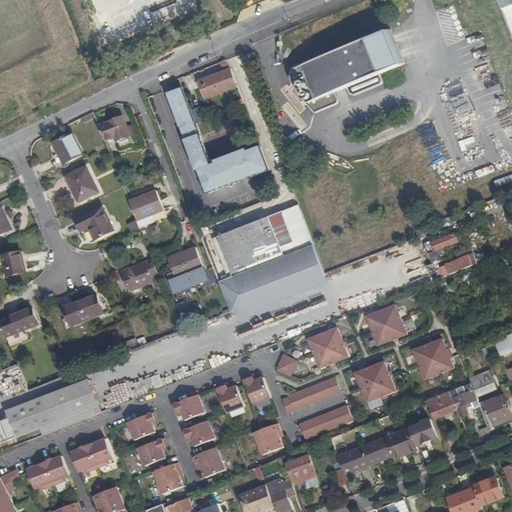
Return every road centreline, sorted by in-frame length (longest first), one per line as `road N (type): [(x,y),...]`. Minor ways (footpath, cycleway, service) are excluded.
road 1 (unclassified): [(315,0),(15,140)]
road 2 (unknown): [(310,121),(331,140),(353,140),(406,119),(426,82),(449,142),(472,143),(475,119),(434,65)]
road 3 (unclassified): [(266,361),(0,470)]
road 4 (unknown): [(150,73),(201,198),(276,171)]
road 5 (unclassified): [(339,511),(511,445)]
road 6 (unknown): [(127,85),(186,243)]
road 7 (unclassified): [(15,140),(70,273)]
